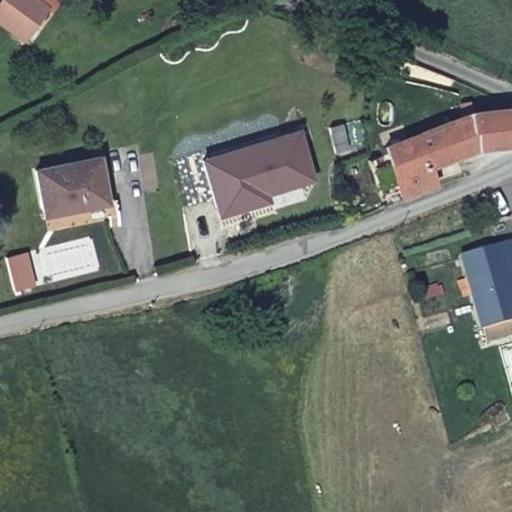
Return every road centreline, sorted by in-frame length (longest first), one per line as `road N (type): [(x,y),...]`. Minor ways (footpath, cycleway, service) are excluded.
road 1 (unclassified): [(511,171),(240,269),(0,330)]
road 2 (unclassified): [(511,98),(278,0)]
